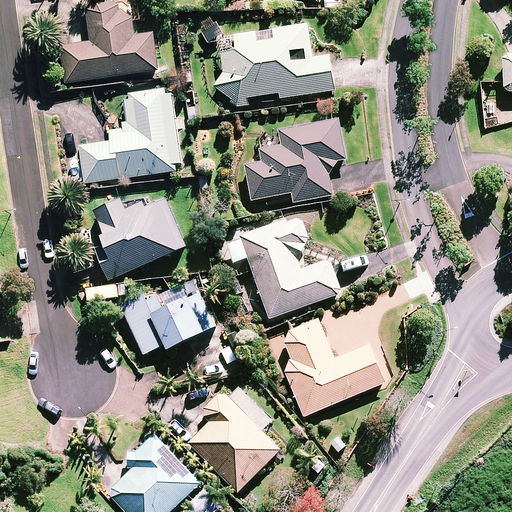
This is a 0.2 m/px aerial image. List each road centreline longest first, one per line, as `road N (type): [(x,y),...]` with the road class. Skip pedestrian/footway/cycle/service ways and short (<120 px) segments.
road 1 (residential): [(2,0),(38,268),(70,377)]
road 2 (residential): [(413,188),(400,69),(414,0)]
road 3 (residential): [(440,0),(439,104),(453,178)]
road 4 (residential): [(474,327),(439,268),(413,188)]
